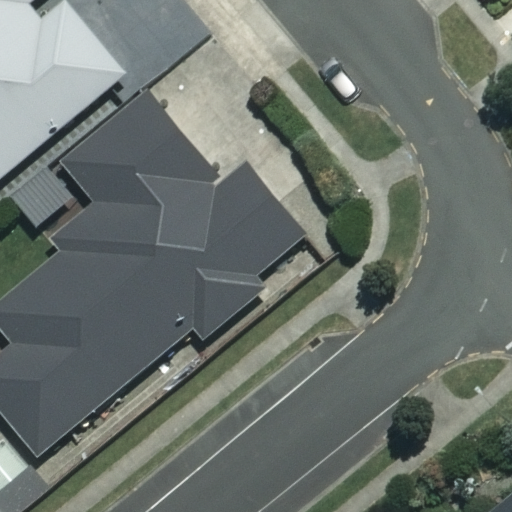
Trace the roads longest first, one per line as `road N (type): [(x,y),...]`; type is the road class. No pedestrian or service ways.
road 1 (residential): [(461,263),(435,314),(405,348),(206,511)]
road 2 (residential): [(340,0),(427,103),(449,145),(466,188),(461,263)]
